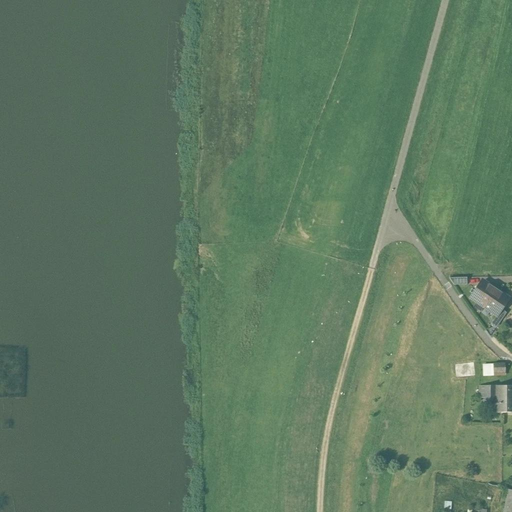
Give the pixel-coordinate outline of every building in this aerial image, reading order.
[(484,282),(480,283),(470,298),(483,307),(495,290),(484,282)] [(495,290),(483,307),(496,316),(497,316),(501,309),(507,301),(506,297),(495,290)] [(501,309),(497,316),(496,316),(491,324),(496,328),(506,313),(501,309)] [(505,363),(493,364),(493,373),(505,372),(505,363)] [(493,364),(482,364),(483,376),(493,376),(493,373),(493,364)] [(511,385),(495,386),(495,402),(495,403),(493,403),(493,413),(511,412),(511,385)] [(495,386),(485,386),(485,397),(485,402),(495,402),(495,386)] [(511,511),(511,490),(508,490),(503,511),(511,511)]
